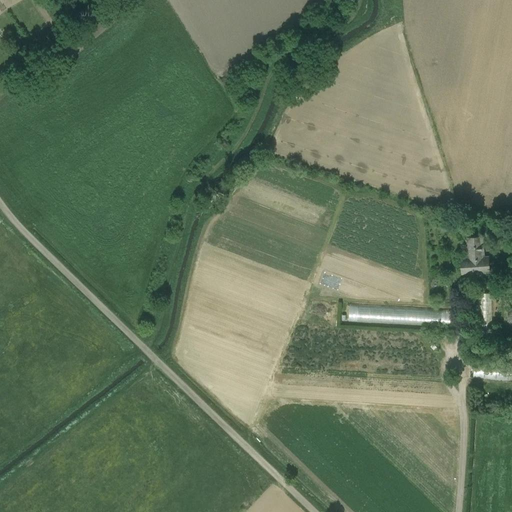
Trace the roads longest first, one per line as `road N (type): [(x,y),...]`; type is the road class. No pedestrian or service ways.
road 1 (track): [(313,511),(0,205)]
road 2 (track): [(463,328),(457,511)]
